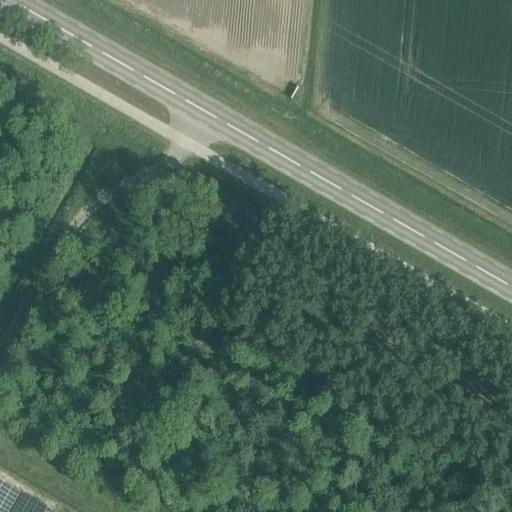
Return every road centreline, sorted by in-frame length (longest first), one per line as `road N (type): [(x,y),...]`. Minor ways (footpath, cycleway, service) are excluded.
road 1 (primary): [(511,287),(9,0)]
road 2 (track): [(0,343),(72,223),(178,147)]
